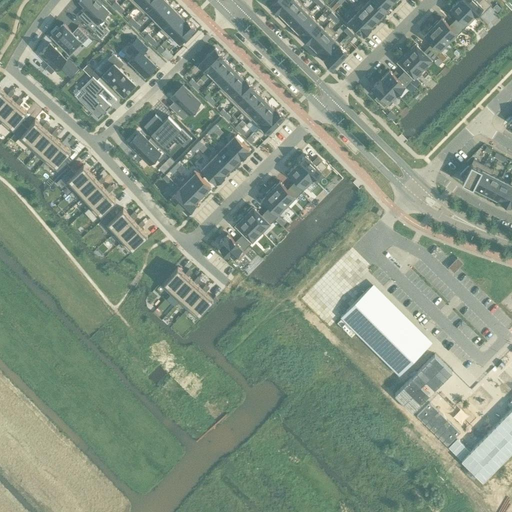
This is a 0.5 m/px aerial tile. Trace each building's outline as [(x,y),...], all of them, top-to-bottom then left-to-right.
[(80,0),(87,7),(79,15),(101,38),(108,31),(98,22),(108,11),(101,4),(102,3),(98,0),(80,0)] [(141,0),(136,5),(144,14),(146,12),(145,12),(157,0),(141,0)] [(157,0),(145,12),(146,12),(154,20),(156,18),(155,18),(170,4),(165,0),(157,0)] [(274,0),(271,4),(279,12),(290,0),(274,0)] [(299,0),(290,0),(279,12),(286,19),(303,3),(299,0)] [(353,8),(356,12),(357,11),(371,26),(379,18),(364,4),(365,3),(361,0),(353,8)] [(367,0),(365,3),(364,4),(379,18),(386,11),(387,10),(386,9),(385,9),(375,0),(367,0)] [(375,0),(385,9),(386,9),(393,2),(391,0),(375,0)] [(460,0),(458,0),(451,7),(459,15),(454,20),(463,29),(467,24),(468,25),(476,16),(478,18),(460,0)] [(460,0),(478,18),(491,4),(487,0),(460,0)] [(303,3),(286,19),(294,27),(310,10),(303,3)] [(170,4),(155,18),(156,18),(163,26),(178,12),(170,4)] [(310,10),(294,27),(302,34),(316,20),(309,13),(311,11),(310,10)] [(356,12),(348,20),(363,34),(371,26),(357,11),(356,12)] [(163,26),(160,29),(168,38),(172,34),(171,34),(186,20),(185,19),(178,12),(163,26)] [(437,20),(433,25),(449,41),(457,32),(458,34),(463,29),(454,20),(449,25),(441,17),(438,20),(437,20)] [(186,20),(171,34),(172,34),(180,43),(185,38),(187,40),(191,35),(189,33),(195,27),(187,18),(185,19),(186,20)] [(316,20),(302,34),(309,42),(327,24),(324,27),(316,20)] [(57,25),(51,31),(53,33),(52,34),(70,51),(80,41),(82,43),(86,46),(92,39),(89,36),(78,26),(73,31),(63,22),(59,27),(57,25)] [(327,24),(309,42),(317,50),(335,32),(327,24)] [(428,30),(425,34),(433,42),(428,46),(437,55),(442,50),(440,49),(449,41),(433,25),(428,30)] [(335,32),(317,50),(325,57),(339,43),(332,35),(335,32)] [(137,37),(129,46),(136,53),(129,59),(145,75),(156,64),(143,51),(147,47),(137,37)] [(50,43),(39,53),(49,64),(46,67),(51,73),(55,69),(55,70),(66,59),(50,43)] [(339,43),(325,57),(333,65),(338,60),(339,61),(343,56),(342,56),(347,51),(339,43)] [(410,48),(407,52),(423,67),(431,59),(432,60),(437,55),(428,46),(423,51),(415,43),(415,44),(413,43),(409,47),(410,48)] [(215,47),(199,62),(207,70),(222,56),(223,55),(215,47)] [(402,54),(398,58),(399,59),(399,60),(407,68),(402,73),(411,81),(416,77),(414,75),(423,67),(407,52),(404,55),(402,54)] [(114,63),(103,73),(124,94),(135,83),(119,67),(123,63),(114,53),(109,58),(114,63)] [(222,56),(207,70),(215,78),(230,63),(222,56)] [(215,78),(213,79),(221,87),(237,71),(230,63),(215,78)] [(389,69),(381,78),(396,93),(405,85),(406,86),(411,81),(402,73),(397,77),(389,69)] [(221,87),(219,89),(227,97),(245,79),(245,78),(237,71),(221,87)] [(86,91),(79,98),(81,100),(80,100),(98,117),(99,118),(104,112),(104,113),(107,110),(106,110),(111,105),(99,93),(104,87),(93,76),(92,76),(82,87),(86,91)] [(245,79),(227,97),(235,104),(253,86),(254,86),(245,77),(245,78),(245,79)] [(381,78),(373,86),(379,93),(374,98),(384,108),(390,102),(389,101),(396,93),(381,78)] [(173,108),(181,117),(181,116),(180,115),(185,109),(189,113),(191,111),(200,101),(183,85),(175,93),(176,94),(173,97),(179,103),(173,108)] [(253,86),(235,104),(242,112),(260,94),(253,86)] [(0,87),(0,105),(9,95),(10,96),(14,92),(11,90),(7,94),(0,87)] [(260,94),(242,112),(250,119),(268,101),(260,94)] [(9,95),(0,105),(0,120),(1,122),(18,103),(19,104),(23,100),(19,97),(16,101),(10,96),(9,95)] [(250,120),(246,124),(253,131),(257,127),(258,127),(276,109),(275,109),(268,101),(250,119),(250,120)] [(18,103),(1,122),(10,130),(11,129),(15,133),(23,124),(19,120),(27,111),(19,104),(18,103)] [(276,109),(258,127),(266,135),(285,116),(276,108),(275,109),(276,109)] [(155,115),(145,125),(166,147),(175,137),(183,145),(184,146),(192,138),(191,137),(169,115),(163,121),(156,114),(155,114),(155,115)] [(23,124),(15,133),(19,136),(18,137),(28,146),(45,127),(43,125),(35,118),(27,127),(23,124)] [(45,127),(28,146),(36,153),(53,134),(52,133),(46,128),(50,124),(46,121),(43,125),(45,127)] [(53,134),(36,153),(45,161),(61,142),(55,136),(58,132),(55,129),(52,133),(53,134)] [(140,132),(129,143),(149,163),(160,152),(140,132)] [(235,134),(226,143),(241,157),(249,149),(235,134)] [(61,142),(45,161),(54,169),(55,168),(59,172),(67,163),(63,159),(71,150),(61,142)] [(219,150),(218,151),(233,165),(241,157),(226,143),(219,150)] [(217,149),(208,158),(210,159),(225,174),(233,165),(218,151),(219,150),(217,149)] [(306,154),(297,162),(313,178),(320,170),(321,172),(327,166),(317,156),(312,161),(306,154)] [(170,157),(165,162),(169,166),(174,161),(170,157)] [(210,159),(202,167),(217,182),(225,174),(210,159)] [(468,165),(460,174),(464,178),(462,181),(472,186),(484,164),(474,159),(470,166),(468,165)] [(297,162),(289,171),(297,179),(292,183),(301,192),(306,187),(304,186),(305,186),(310,190),(317,183),(312,179),(313,178),(297,162)] [(71,168),(62,176),(66,180),(65,181),(73,190),(74,190),(92,173),(84,164),(75,172),(71,168)] [(484,164),(472,186),(482,191),(493,169),(484,164)] [(194,169),(186,178),(187,180),(188,179),(202,194),(211,186),(194,169)] [(493,169),(482,191),(492,196),(501,178),(492,173),(494,169),(493,169)] [(92,173),(74,190),(81,198),(100,182),(101,183),(105,179),(102,176),(98,180),(92,173)] [(501,178),(492,196),(501,201),(511,179),(511,178),(510,183),(501,178)] [(180,187),(194,202),(195,202),(202,194),(188,179),(187,180),(180,187)] [(511,179),(501,201),(511,206),(511,203),(511,179)] [(275,183),(271,188),(287,204),(295,196),(296,197),(301,192),(292,183),(287,188),(279,180),(276,184),(275,183)] [(100,182),(81,198),(89,207),(108,190),(109,192),(113,188),(110,185),(106,188),(101,183),(100,182)] [(178,185),(169,194),(176,201),(175,203),(180,209),(182,207),(187,212),(196,203),(195,202),(194,202),(180,187),(178,185)] [(266,193),(263,197),(271,205),(266,210),(275,219),(280,214),(278,212),(287,204),(271,188),(266,193)] [(108,190),(89,207),(97,216),(98,215),(102,219),(111,211),(107,207),(116,199),(109,192),(108,190)] [(248,212),(245,215),(261,230),(269,222),(270,223),(275,219),(266,210),(261,214),(253,207),(251,206),(247,210),(248,212)] [(111,211),(102,219),(106,223),(105,224),(113,234),(132,217),(130,215),(123,207),(114,215),(111,211)] [(132,217),(113,234),(121,242),(139,225),(138,224),(133,219),(137,215),(134,211),(130,215),(132,217)] [(240,217),(236,221),(237,223),(245,231),(240,236),(249,245),(254,240),(252,239),(261,230),(245,215),(242,218),(240,217)] [(139,225),(121,242),(129,251),(148,234),(141,227),(145,223),(142,220),(138,224),(139,225)] [(227,233),(219,242),(222,244),(220,246),(222,248),(221,248),(222,249),(222,248),(227,253),(226,253),(227,253),(229,255),(230,253),(233,256),(242,247),(244,250),(249,245),(240,236),(235,241),(227,233)] [(456,259),(448,266),(454,272),(459,267),(463,263),(457,258),(456,259)] [(178,266),(161,285),(170,293),(187,275),(187,274),(188,276),(192,272),(189,269),(185,273),(178,266)] [(479,276),(493,290),(494,289),(503,297),(506,294),(498,286),(500,284),(485,270),(479,276)] [(187,275),(170,293),(179,301),(196,282),(197,283),(201,279),(197,276),(194,280),(187,275)] [(196,282),(179,301),(188,308),(204,290),(206,291),(210,287),(206,284),(202,288),(197,283),(196,282)] [(399,374),(422,351),(428,345),(369,287),(341,316),(342,317),(337,322),(351,336),(356,331),(399,374)] [(204,290),(188,308),(197,317),(205,307),(208,310),(219,298),(215,295),(213,298),(204,290)] [(435,353),(395,393),(412,411),(452,371),(435,353)] [(511,450),(511,399),(508,404),(511,408),(470,451),(457,438),(449,447),(483,480),(511,450)] [(430,402),(416,415),(447,445),(460,432),(430,402)]
